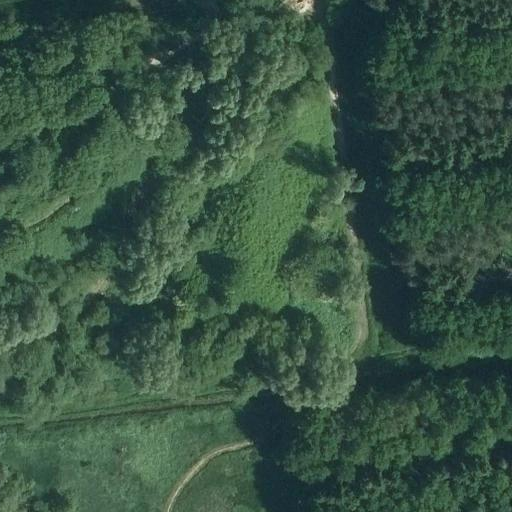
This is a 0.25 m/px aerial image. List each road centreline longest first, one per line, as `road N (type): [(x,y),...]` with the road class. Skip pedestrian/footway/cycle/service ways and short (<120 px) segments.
road 1 (track): [(511,348),(0,412)]
road 2 (track): [(0,234),(22,232),(173,97)]
road 3 (track): [(173,97),(288,0)]
